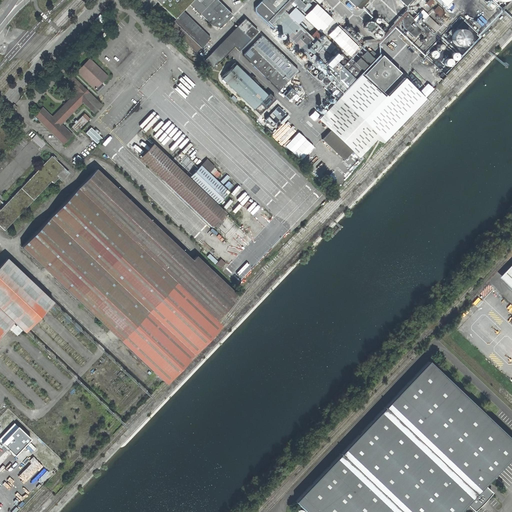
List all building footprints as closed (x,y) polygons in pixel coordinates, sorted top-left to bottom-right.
[(158,1),(156,0),(140,0),(139,2),(149,11),(158,1)] [(156,0),(158,1),(176,19),(183,12),(190,4),(194,0),(156,0)] [(233,15),(216,0),(194,0),(190,4),(213,26),(221,28),(233,15)] [(259,0),(258,2),(265,9),(258,17),(265,23),(266,22),(327,80),(320,88),(334,102),(317,119),(329,131),(321,140),(343,160),(351,152),(357,158),(375,140),(382,143),(423,99),(378,56),(376,58),(370,51),(367,54),(311,0),(259,0)] [(344,0),(353,8),(354,7),(356,9),(359,9),(366,1),(365,0),(344,0)] [(459,0),(438,0),(449,10),(459,0)] [(437,6),(435,8),(442,15),(444,13),(437,6)] [(422,9),(413,19),(419,24),(423,20),(435,31),(440,26),(422,9)] [(211,39),(183,12),(176,19),(169,27),(197,54),(211,39)] [(421,28),(405,13),(400,19),(402,27),(412,38),(421,28)] [(205,61),(213,69),(235,47),(240,52),(258,33),(245,20),(205,61)] [(369,22),(366,23),(364,25),(364,28),(366,30),(368,31),(371,29),(372,26),(371,23),(369,22)] [(456,45),(459,46),(462,46),(465,45),(467,42),(469,38),(468,34),(465,31),(462,29),(457,29),(454,31),(452,35),(451,39),(453,42),(456,45)] [(376,30),(373,30),(371,33),(371,35),(373,38),(375,38),(378,37),(379,34),(378,31),(376,30)] [(260,36),(241,56),(277,91),(296,71),(260,36)] [(76,72),(94,89),(106,77),(88,60),(82,66),(76,72)] [(253,109),(266,96),(233,65),(220,78),(253,109)] [(37,120),(62,144),(70,135),(64,129),(63,130),(59,126),(81,104),(92,114),(99,105),(89,96),(89,95),(72,78),(66,83),(76,92),(50,118),(41,109),(33,116),(32,118),(34,121),(37,120)] [(288,100),(295,93),(290,89),(287,92),(285,90),(281,94),(288,100)] [(278,115),(273,110),(264,119),(270,124),(278,115)] [(81,113),(69,126),(74,131),(82,122),(83,123),(87,119),(81,113)] [(91,127),(86,133),(97,144),(102,138),(91,127)] [(40,148),(44,144),(36,135),(31,139),(40,148)] [(210,229),(225,214),(216,205),(227,194),(207,175),(213,169),(205,162),(188,180),(151,146),(138,160),(210,229)] [(61,181),(67,174),(50,157),(0,208),(0,226),(3,230),(49,181),(52,183),(57,178),(61,181)] [(229,299),(234,295),(193,257),(190,261),(94,169),(19,248),(165,384),(221,326),(215,321),(231,302),(229,299)] [(0,334),(10,324),(20,334),(49,304),(4,260),(0,264),(0,334)] [(220,269),(225,273),(230,268),(226,263),(220,269)] [(511,270),(501,281),(511,291),(511,270)] [(456,511),(465,504),(472,510),(476,507),(485,497),(490,492),(482,485),(494,473),(511,454),(511,441),(427,360),(293,500),(304,511),(456,511)] [(19,427),(2,445),(15,458),(32,440),(19,427)]
